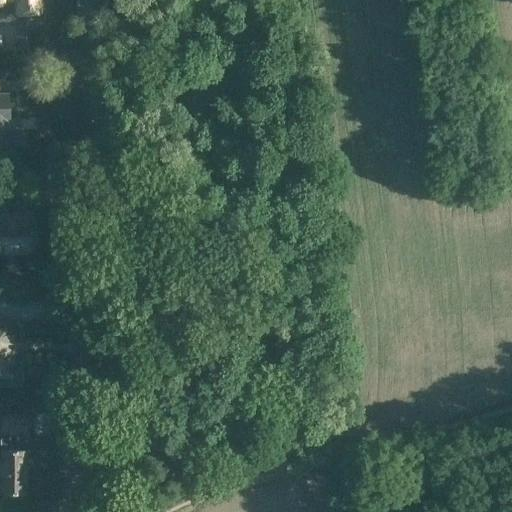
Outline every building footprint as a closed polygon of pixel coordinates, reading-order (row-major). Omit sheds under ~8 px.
[(13,0),(0,0),(0,3),(2,3),(5,9),(14,9),(13,0)] [(13,0),(14,9),(14,13),(38,11),(38,8),(42,8),(41,0),(13,0)] [(43,64),(42,51),(17,52),(18,65),(43,64)] [(7,118),(6,94),(0,94),(0,154),(22,154),(21,130),(3,131),(3,119),(7,118)] [(31,207),(0,208),(0,247),(33,246),(31,207)] [(13,353),(11,353),(11,344),(13,344),(13,343),(12,343),(12,321),(0,320),(0,375),(12,376),(12,353),(13,353)] [(0,491),(23,492),(23,449),(22,449),(22,443),(22,431),(24,431),(24,414),(0,413),(0,418),(0,430),(2,431),(2,448),(0,448),(0,491)]
